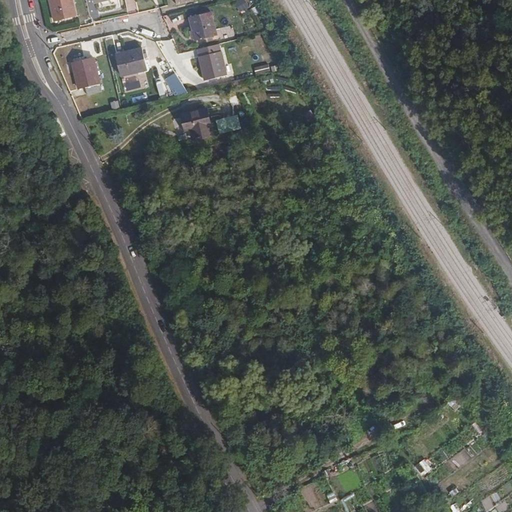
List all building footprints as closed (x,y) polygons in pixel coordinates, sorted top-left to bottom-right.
[(71,0),(49,0),(55,21),(73,17),(75,16),(75,14),(71,0)] [(211,10),(191,15),(197,39),(218,34),(211,10)] [(218,43),(199,48),(205,78),(225,74),(218,43)] [(140,50),(116,56),(121,77),(146,70),(146,69),(141,50),(140,50)] [(93,59),(72,64),(78,90),(84,89),(86,96),(101,92),(93,59)] [(260,94),(236,100),(240,116),(244,115),(247,125),(267,119),(260,94)] [(183,130),(189,129),(191,139),(213,135),(209,106),(180,110),(183,130)]
